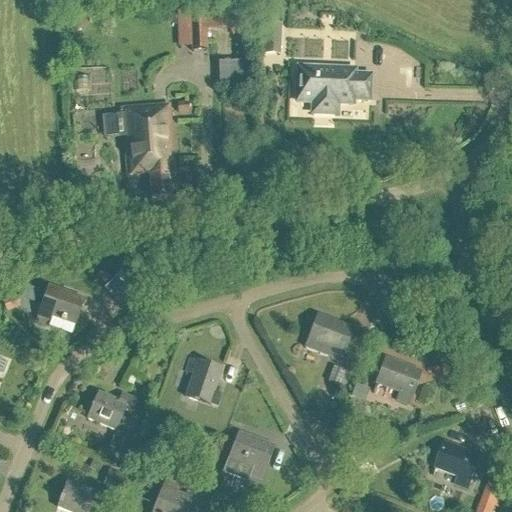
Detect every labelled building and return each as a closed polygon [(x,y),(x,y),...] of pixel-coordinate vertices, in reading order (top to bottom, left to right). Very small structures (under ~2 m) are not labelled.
[(120,0),(106,0),(107,10),(121,9),(120,0)] [(205,54),(203,14),(174,15),(176,50),(188,50),(188,55),(205,54)] [(261,56),(278,57),(280,27),(262,26),(261,56)] [(216,65),(217,88),(248,87),(247,63),(216,65)] [(369,102),(370,78),(354,77),(355,72),(299,70),(297,104),(315,105),(315,116),(335,117),(335,105),(353,106),(353,102),(369,102)] [(187,105),(173,107),(175,119),(188,117),(187,105)] [(122,111),(122,118),(101,120),(102,142),(124,140),(127,177),(149,175),(151,200),(171,198),(170,190),(175,190),(169,108),(122,111)] [(49,289),(37,322),(50,327),(52,319),(61,322),(61,323),(65,324),(74,327),(71,335),(72,335),(84,301),(49,289)] [(341,364),(353,331),(318,318),(305,350),(306,351),(306,350),(331,360),(341,364)] [(409,407),(421,374),(386,361),(373,394),(374,394),(377,386),(400,395),(397,403),(409,407)] [(154,362),(138,415),(165,423),(182,370),(154,362)] [(193,377),(186,399),(218,410),(223,397),(215,394),(222,372),(190,362),(186,374),(193,377)] [(343,373),(334,370),(328,383),(337,387),(343,373)] [(350,398),(364,403),(368,391),(354,386),(350,398)] [(97,394),(85,422),(114,434),(124,412),(131,415),(137,402),(120,394),(117,402),(97,394)] [(274,449),(239,435),(236,434),(220,476),(245,485),(248,479),(261,484),(274,449)] [(106,453),(119,458),(125,444),(112,438),(106,453)] [(482,459),(446,445),(434,478),(435,479),(438,471),(459,479),(456,487),(469,492),(482,459)] [(212,478),(218,459),(195,452),(188,471),(212,478)] [(114,497),(121,477),(107,472),(101,487),(105,489),(104,493),(114,497)] [(184,475),(181,482),(189,485),(192,478),(184,475)] [(185,494),(182,499),(175,496),(179,486),(166,481),(153,511),(187,511),(191,502),(189,502),(191,496),(185,494)] [(89,511),(97,495),(68,483),(62,500),(61,500),(59,504),(60,504),(58,510),(63,511),(89,511)] [(483,502),(479,511),(496,511),(498,507),(483,502)]
